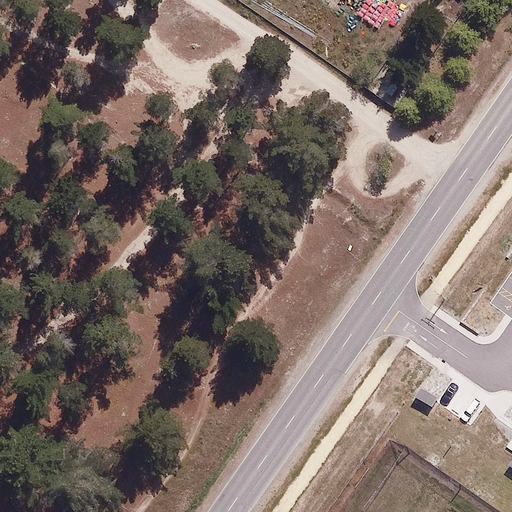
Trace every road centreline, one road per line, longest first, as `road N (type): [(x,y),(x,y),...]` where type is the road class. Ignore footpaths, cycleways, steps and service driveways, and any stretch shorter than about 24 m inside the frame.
road 1 (tertiary): [(226,511),(462,173)]
road 2 (unclassified): [(462,173),(224,0)]
